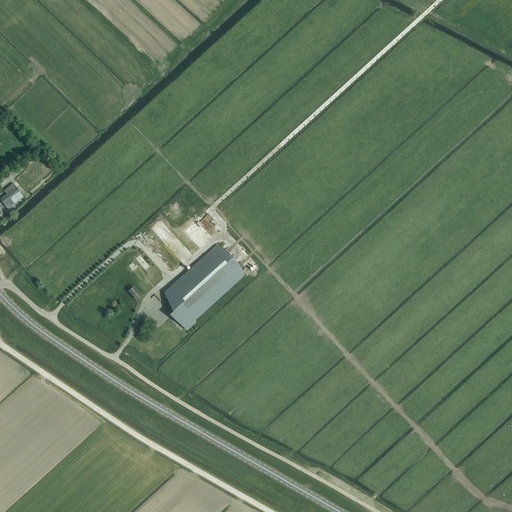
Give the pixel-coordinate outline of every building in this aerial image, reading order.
[(23,197),(13,184),(4,191),(7,195),(0,200),(7,209),(23,197)] [(209,212),(201,220),(213,231),(221,223),(209,212)] [(162,252),(170,260),(184,247),(180,243),(179,244),(175,240),(162,252)] [(190,321),(242,274),(219,249),(217,248),(166,294),(179,309),(174,313),(176,315),(175,316),(187,328),(192,324),(190,321)] [(133,271),(140,278),(146,273),(139,265),(133,271)] [(122,271),(113,278),(119,284),(127,276),(122,271)] [(135,299),(143,293),(139,288),(138,289),(135,285),(130,289),(133,292),(131,294),(135,299)] [(218,305),(224,299),(221,296),(216,302),(218,305)]
